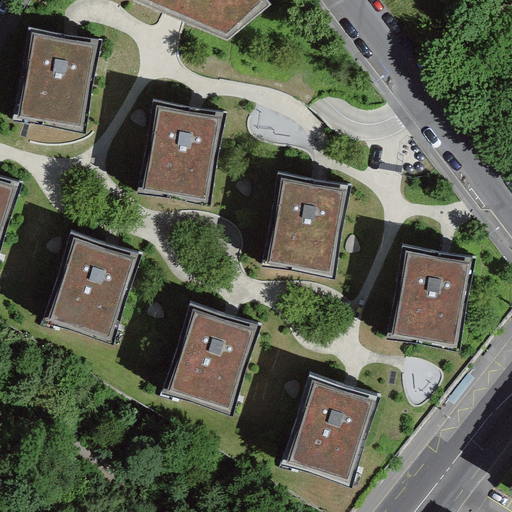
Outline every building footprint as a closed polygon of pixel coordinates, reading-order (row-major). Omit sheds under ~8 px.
[(134,0),(164,13),(174,17),(185,22),(227,40),(273,3),(269,0),(134,0)] [(65,32),(29,26),(12,121),(86,134),(103,39),(77,35),(74,34),(65,32)] [(190,106),(153,99),(137,194),(211,207),(228,112),(201,107),(197,107),(190,106)] [(311,178),(279,173),(262,266),(335,279),(351,185),(327,181),(322,180),(311,178)] [(0,255),(23,182),(0,174),(0,255)] [(104,240),(71,229),(41,322),(113,345),(143,253),(119,245),(112,243),(104,240)] [(440,251),(403,244),(386,339),(459,352),(476,257),(451,252),(445,251),(440,251)] [(225,312),(191,301),(161,393),(233,416),(262,324),(238,316),(232,314),(225,312)] [(344,383),(310,372),(281,465),(352,487),(381,395),(357,387),(351,385),(344,383)]
